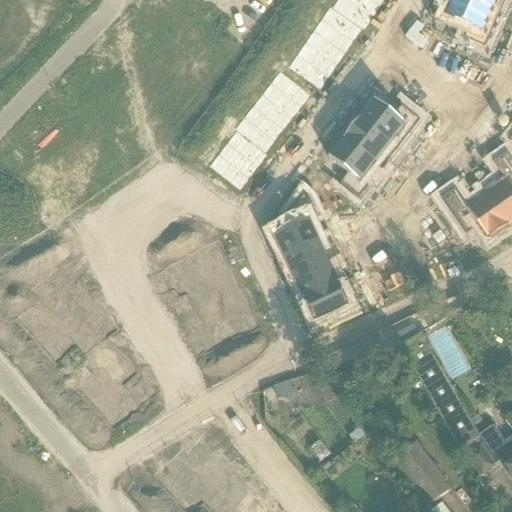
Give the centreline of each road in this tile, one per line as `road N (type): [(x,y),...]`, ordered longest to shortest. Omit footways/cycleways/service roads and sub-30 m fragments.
road 1 (residential): [(293,351),(252,254),(251,217),(411,0)]
road 2 (residential): [(87,478),(293,351)]
road 3 (residential): [(293,351),(511,253)]
road 4 (residential): [(0,123),(124,0)]
road 5 (tertiary): [(0,377),(87,478)]
